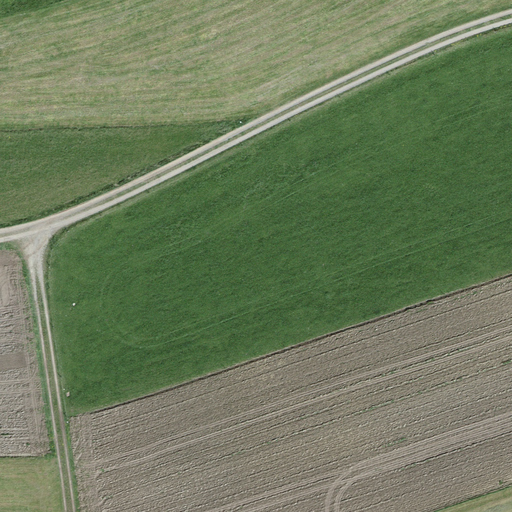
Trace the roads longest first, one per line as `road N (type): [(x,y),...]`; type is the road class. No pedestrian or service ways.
road 1 (track): [(511,16),(338,86),(42,225),(0,233)]
road 2 (track): [(42,225),(71,511)]
